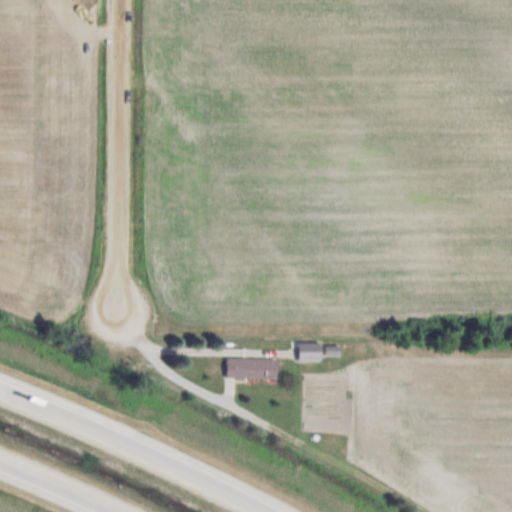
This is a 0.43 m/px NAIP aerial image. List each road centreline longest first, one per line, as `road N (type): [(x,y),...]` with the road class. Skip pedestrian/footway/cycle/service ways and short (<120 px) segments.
road 1 (residential): [(121,311),(119,0)]
road 2 (motorway): [(263,511),(0,389)]
road 3 (motorway): [(0,461),(114,511)]
